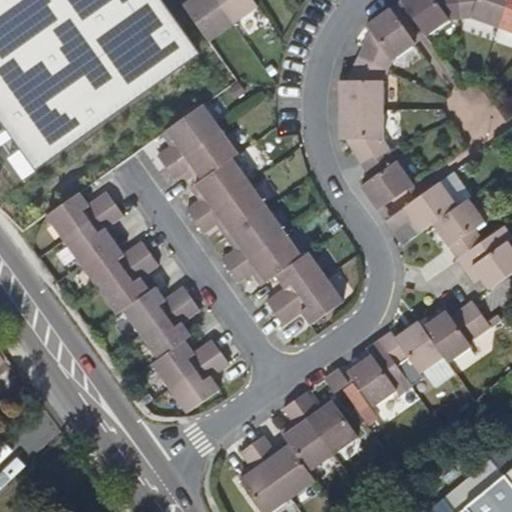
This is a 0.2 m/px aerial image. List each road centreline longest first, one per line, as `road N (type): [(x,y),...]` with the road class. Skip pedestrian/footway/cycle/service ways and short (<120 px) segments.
road 1 (residential): [(282,383),(357,329),(383,290),(375,244),(323,158),(315,109),(324,56),(359,0)]
road 2 (residential): [(282,383),(133,172)]
road 3 (secondary): [(147,478),(0,271)]
road 4 (residential): [(147,478),(282,383)]
